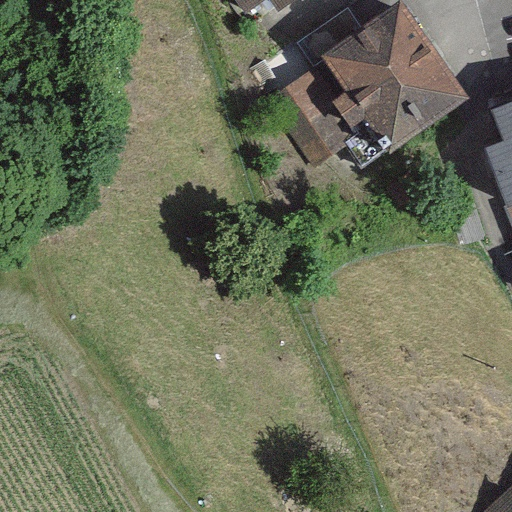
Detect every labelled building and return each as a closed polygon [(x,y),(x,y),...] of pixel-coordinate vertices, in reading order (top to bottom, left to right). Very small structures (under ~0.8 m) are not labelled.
[(309,0),(257,0),(273,24),(309,0)] [(511,0),(501,0),(511,36),(511,0)] [(473,113),(411,14),(290,90),(335,161),(383,132),(400,159),(473,113)] [(511,113),(500,118),(511,150),(511,113)] [(511,511),(511,488),(484,511),(511,511)]
